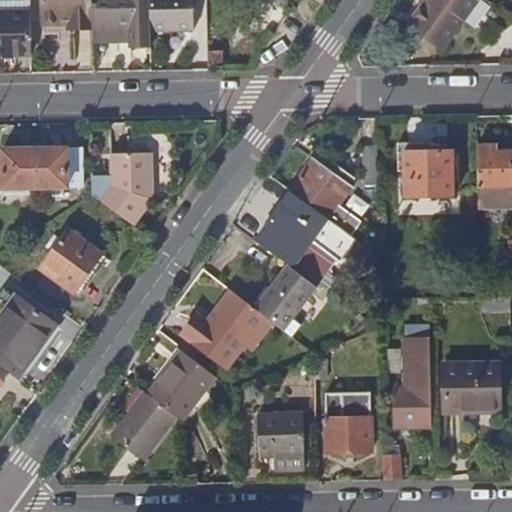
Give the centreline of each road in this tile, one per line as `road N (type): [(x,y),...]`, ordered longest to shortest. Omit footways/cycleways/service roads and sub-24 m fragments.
road 1 (residential): [(0,509),(511,501)]
road 2 (residential): [(0,508),(295,92)]
road 3 (residential): [(295,92),(0,98)]
road 4 (residential): [(511,88),(295,92)]
